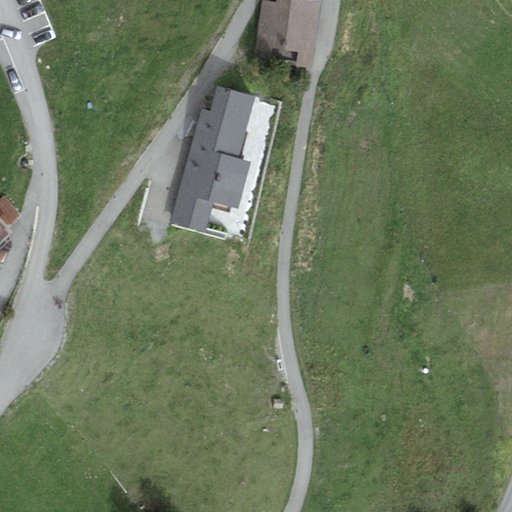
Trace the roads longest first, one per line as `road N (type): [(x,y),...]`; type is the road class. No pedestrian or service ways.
road 1 (track): [(331,0),(300,146),(289,256),(287,316),(311,427),(309,465),(292,511)]
road 2 (unclassified): [(0,394),(31,326),(223,51),(250,0)]
road 3 (track): [(31,326),(56,184),(40,110),(0,10)]
